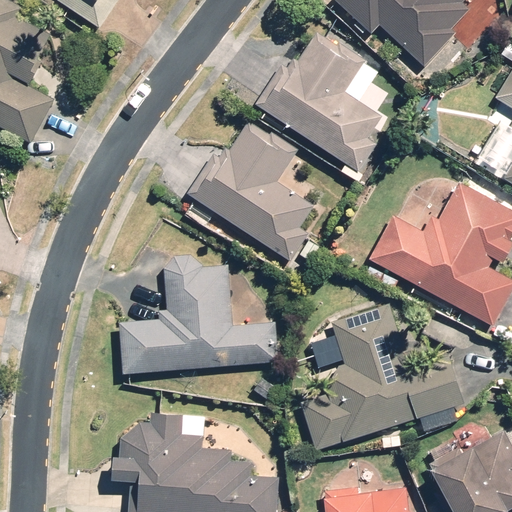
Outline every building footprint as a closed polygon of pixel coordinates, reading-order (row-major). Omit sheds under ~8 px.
[(26,84),(55,25),(4,0),(0,0),(0,129),(27,143),(51,96),(26,84)] [(54,0),(52,3),(97,32),(118,0),(54,0)] [(325,0),(325,1),(365,36),(373,27),(422,70),(452,36),(449,33),(467,12),(461,6),(466,0),(325,0)] [(285,58),(252,107),(354,174),(374,144),(364,138),(378,117),(357,103),(377,73),(313,31),(292,63),(285,58)] [(511,190),(511,75),(498,99),(511,107),(511,119),(507,129),(511,131),(511,163),(500,183),(511,190)] [(314,208),(276,181),(296,153),(251,121),(219,167),(208,159),(183,194),(284,266),(306,234),(299,229),(314,208)] [(511,289),(511,284),(487,271),(492,263),(499,266),(510,245),(507,243),(511,232),(511,210),(455,181),(434,222),(429,220),(420,237),(386,220),(364,262),(492,328),(511,289)] [(200,267),(186,257),(170,258),(162,271),(166,320),(114,324),(118,375),(275,362),(272,324),(230,327),(225,265),(200,267)] [(298,404),(310,451),(415,423),(418,435),(455,425),(451,411),(459,409),(447,364),(406,375),(404,367),(410,365),(404,341),(396,343),(386,307),(330,322),(341,363),(339,366),(338,368),(336,370),(335,373),(333,375),(332,378),(331,380),(329,383),(328,385),(327,388),(327,391),(326,394),(298,404)] [(145,417),(117,441),(115,460),(106,459),(104,484),(136,486),(134,511),(275,511),(277,481),(250,479),(251,463),(228,461),(229,452),(199,450),(200,438),(178,436),(179,419),(145,417)] [(511,458),(495,431),(420,477),(440,511),(502,511),(511,506),(511,458)] [(406,511),(407,492),(322,490),(321,511),(406,511)]
